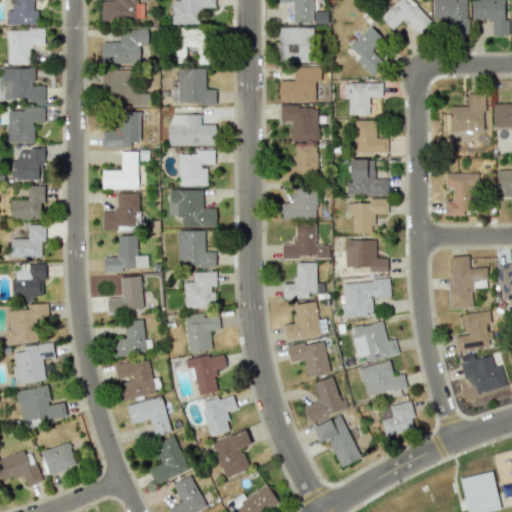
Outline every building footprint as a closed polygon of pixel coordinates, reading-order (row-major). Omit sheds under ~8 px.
[(6,24),(36,24),(37,9),(32,9),(32,0),(9,0),(9,10),(6,10),(6,24)] [(100,0),(101,20),(142,19),(142,3),(137,3),(136,0),(100,0)] [(171,24),(199,23),(199,7),(214,7),(213,0),(178,0),(179,1),(171,1),(171,24)] [(312,22),(311,0),(277,0),(278,3),(291,2),(292,22),(312,22)] [(397,0),(380,17),(392,30),(404,18),(417,33),(430,20),(410,0),(397,0)] [(465,0),(432,0),(432,19),(452,19),(452,34),(466,34),(465,0)] [(471,0),(472,20),(491,20),(491,35),(508,35),(508,19),(504,19),(503,0),(471,0)] [(382,38),(368,25),(344,51),(371,76),(384,61),(372,49),(382,38)] [(197,29),(174,27),(173,56),(185,57),(185,45),(196,45),(197,29)] [(312,62),(312,27),(278,27),(277,61),(312,62)] [(118,40),(101,41),(101,64),(139,63),(139,46),(148,46),(148,28),(118,29),(118,40)] [(7,29),(7,63),(29,63),(29,44),(44,44),(44,29),(7,29)] [(321,66),(293,67),(293,80),(278,80),(278,101),(314,100),(314,81),(321,81),(321,66)] [(33,67),(2,68),(2,97),(24,97),(24,102),(44,101),(43,85),(33,85),(33,67)] [(204,89),(205,68),(175,67),(175,87),(174,87),(173,102),(214,104),(215,89),(204,89)] [(101,70),(101,85),(110,85),(109,103),(140,104),(141,94),(135,94),(135,70),(101,70)] [(348,115),(368,114),(368,97),(381,97),(381,82),(343,83),(343,98),(347,98),(348,115)] [(449,106),(450,131),(484,130),(483,93),(467,93),(467,106),(449,106)] [(511,103),(492,104),(493,126),(511,125),(511,103)] [(290,140),(316,140),(317,106),(279,106),(279,121),(291,121),(290,140)] [(6,142),(33,142),(33,122),(44,122),(43,108),(0,109),(0,124),(5,124),(6,142)] [(139,142),(139,112),(116,111),(116,131),(102,130),(101,147),(129,147),(129,142),(139,142)] [(200,115),(168,114),(167,143),(213,145),(213,124),(200,124),(200,115)] [(375,120),(354,120),(354,153),(386,152),(386,138),(376,138),(375,120)] [(291,146),(292,176),(317,175),(315,145),(291,146)] [(42,149),(15,149),(15,178),(41,179),(42,149)] [(136,151),(120,151),(120,170),(101,170),(101,188),(137,188),(136,151)] [(213,151),(178,151),(179,186),(206,185),(206,165),(214,165),(213,151)] [(387,178),(373,178),(373,160),(350,159),(349,182),(346,182),(345,194),(387,195),(387,178)] [(511,169),(496,170),(496,197),(511,196),(511,169)] [(444,173),(444,188),(451,188),(451,200),(444,200),(444,215),(474,214),(473,173),(444,173)] [(27,200),(10,199),(9,218),(42,219),(42,186),(27,185),(27,200)] [(181,226),(215,226),(215,207),(202,207),(201,189),(167,189),(168,215),(181,215),(181,226)] [(280,203),(280,219),(316,218),(315,190),(291,190),(291,203),(280,203)] [(138,193),(116,193),(115,211),(101,211),(101,230),(116,230),(116,226),(134,226),(134,213),(138,213),(138,193)] [(351,232),(374,232),(374,213),(387,213),(386,198),(369,198),(369,202),(346,203),(346,213),(351,213),(351,232)] [(315,222),(294,223),(294,244),(280,244),(281,257),(315,257),(315,222)] [(41,257),(40,240),(44,240),(44,225),(27,225),(27,238),(9,239),(10,257),(41,257)] [(215,265),(215,251),(204,251),(204,230),(177,230),(177,266),(215,265)] [(147,269),(147,255),(136,255),(136,235),(116,236),(117,256),(103,257),(104,270),(147,269)] [(374,239),(344,239),(344,267),(369,266),(369,271),(387,271),(386,258),(375,258),(374,239)] [(450,256),(451,288),(447,288),(449,309),(471,308),(470,288),(485,287),(485,267),(469,268),(468,255),(450,256)] [(282,283),(281,296),(315,297),(315,262),(294,262),(294,284),(282,283)] [(11,297),(44,296),(43,263),(15,264),(15,278),(11,278),(11,297)] [(511,271),(511,263),(496,264),(497,300),(511,299),(511,271)] [(184,308),(213,307),(213,286),(216,285),(215,271),(192,272),(192,281),(183,282),(184,308)] [(142,309),(141,276),(119,276),(120,297),(106,298),(106,311),(142,309)] [(342,282),(344,317),(372,315),(371,298),(389,297),(388,279),(342,282)] [(284,339),(319,335),(315,301),(292,304),(294,323),(282,325),(284,339)] [(38,338),(36,318),(47,317),(46,302),(26,304),(26,309),(5,310),(8,341),(38,338)] [(454,336),(456,350),(493,344),(488,310),(461,314),(464,334),(454,336)] [(186,351),(211,350),(210,331),(219,331),(218,314),(184,316),(186,351)] [(113,356),(145,351),(141,319),(123,322),(125,338),(110,340),(113,356)] [(367,360),(397,353),(394,339),(386,341),(381,321),(350,328),(357,357),(366,355),(367,360)] [(286,347),(289,362),(302,359),(306,377),(329,372),(322,339),(286,347)] [(15,384),(44,380),(42,358),(53,357),(51,342),(22,346),(22,351),(11,352),(15,384)] [(184,359),(188,380),(194,379),(198,394),(217,390),(213,370),(225,367),(222,354),(208,357),(208,354),(184,359)] [(459,363),(464,380),(470,378),(475,394),(505,386),(500,365),(493,367),(489,355),(459,363)] [(121,399),(154,393),(147,358),(113,365),(116,380),(117,380),(121,399)] [(406,386),(403,373),(392,376),(388,360),(358,367),(365,397),(406,386)] [(304,405),(309,421),(347,408),(344,398),(339,400),(331,376),(312,382),(318,400),(304,405)] [(16,390),(21,421),(45,416),(46,420),(65,416),(63,401),(50,404),(46,384),(16,390)] [(230,430),(225,411),(236,408),(232,394),(200,402),(209,436),(230,430)] [(130,423),(149,418),(154,436),(170,432),(161,395),(125,405),(130,423)] [(415,428),(408,401),(378,409),(385,436),(415,428)] [(327,439),(339,467),(359,458),(340,415),(313,427),(319,442),(327,439)] [(223,477),(248,468),(240,448),(250,444),(245,430),(211,443),(223,477)] [(160,464),(148,468),(153,482),(187,469),(174,435),(152,443),(160,464)] [(39,451),(47,475),(76,466),(68,441),(39,451)] [(0,480),(0,481),(22,474),(26,485),(41,480),(35,462),(28,464),(23,451),(0,458),(0,480)] [(459,478),(466,511),(485,511),(500,508),(491,470),(459,478)] [(172,483),(180,502),(167,507),(169,511),(195,511),(205,508),(191,475),(172,483)] [(263,511),(278,502),(265,483),(245,498),(241,493),(225,503),(231,511),(263,511)]
